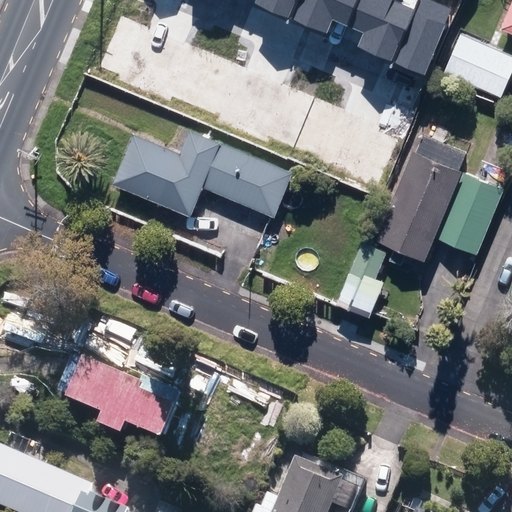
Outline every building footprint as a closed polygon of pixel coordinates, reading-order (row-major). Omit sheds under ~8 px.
[(256,0),(255,5),(288,18),(295,0),(256,0)] [(299,0),(297,5),(291,19),(328,34),(334,19),(350,26),(360,0),(299,0)] [(394,0),(360,0),(350,26),(366,32),(359,49),(392,62),(414,9),(394,1),(394,0)] [(427,0),(418,0),(392,62),(424,75),(451,9),(427,0)] [(196,15),(167,2),(136,71),(214,105),(248,30),(199,8),(196,15)] [(511,2),(502,28),(511,32),(511,2)] [(443,71),(500,96),(511,69),(511,54),(460,32),(443,71)] [(302,62),(263,49),(249,89),(288,103),(302,62)] [(397,78),(380,113),(404,124),(421,90),(397,78)] [(202,185),(273,215),(292,170),(189,127),(179,151),(133,132),(112,181),(190,214),(202,185)] [(426,257),(462,170),(412,148),(376,236),(426,257)] [(478,251),(504,187),(462,170),(436,234),(478,251)] [(292,207),(299,189),(287,184),(279,202),(292,207)] [(359,260),(374,266),(383,246),(368,240),(359,260)] [(402,263),(407,249),(395,245),(389,258),(402,263)] [(128,424),(162,438),(176,406),(141,391),(144,384),(84,358),(67,399),(103,414),(98,425),(123,435),(128,424)] [(45,427),(36,446),(69,461),(78,442),(45,427)] [(0,508),(9,511),(128,511),(129,510),(91,494),(94,486),(0,446),(0,508)] [(329,511),(344,478),(295,458),(273,511),(329,511)]
